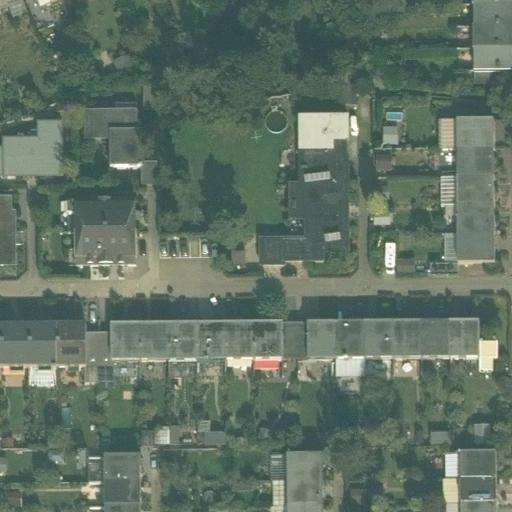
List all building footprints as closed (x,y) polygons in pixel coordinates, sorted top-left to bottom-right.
[(0,0),(0,14),(9,11),(7,5),(4,0),(0,0)] [(20,0),(7,5),(9,11),(13,21),(27,16),(20,0)] [(35,0),(40,11),(64,2),(62,0),(35,0)] [(511,0),(472,0),(473,9),(474,9),(511,8),(511,0)] [(511,8),(474,9),(474,31),(511,31),(511,8)] [(473,53),(474,53),(511,53),(511,31),(474,31),(473,31),(473,53)] [(192,52),(199,77),(217,72),(210,47),(192,52)] [(511,53),(474,53),(474,76),(490,76),(511,76),(511,53)] [(112,63),(118,76),(135,69),(129,56),(112,63)] [(74,78),(85,90),(97,78),(87,66),(74,78)] [(490,76),(474,76),(475,88),(490,88),(490,76)] [(357,88),(338,88),(338,110),(357,110),(357,88)] [(158,90),(143,90),(143,114),(158,114),(158,90)] [(112,170),(143,170),(143,134),(138,134),(138,113),(87,114),(87,137),(112,137),(112,170)] [(301,143),(301,151),(320,151),(320,142),(346,141),(346,143),(348,143),(348,120),(300,120),(300,143),(301,143)] [(457,153),(457,123),(439,123),(439,153),(457,153)] [(457,123),(457,153),(494,152),(494,123),(457,123)] [(5,143),(5,152),(6,178),(6,179),(62,179),(61,127),(40,127),(40,143),(5,143)] [(398,130),(383,130),(383,148),(399,148),(398,130)] [(346,158),(346,143),(346,141),(320,142),(320,151),(301,151),(300,151),(300,173),(308,173),(308,188),(346,188),(348,188),(348,158),(346,158)] [(457,153),(458,180),(495,181),(494,152),(457,153)] [(392,157),(376,158),(376,174),(392,174),(392,157)] [(143,190),(159,190),(159,169),(143,170),(143,190)] [(442,209),(458,209),(458,180),(442,180),(442,209)] [(458,180),(458,209),(495,209),(495,181),(458,180)] [(346,202),(346,188),(308,188),(293,188),(293,211),(296,211),(296,208),(309,208),(309,247),(284,247),(284,264),(323,264),(323,249),(331,249),(331,255),(348,255),(348,202),(346,202)] [(389,189),(373,190),(374,204),(389,204),(389,189)] [(0,266),(15,267),(14,215),(10,216),(10,202),(0,202),(0,266)] [(69,219),(78,219),(77,216),(84,216),(84,204),(85,204),(85,202),(69,203),(66,206),(66,216),(69,219)] [(135,203),(85,204),(84,204),(84,216),(77,216),(78,219),(78,236),(135,236),(135,225),(139,225),(141,223),(141,218),(139,216),(135,216),(135,203)] [(458,209),(458,238),(495,237),(495,209),(458,209)] [(390,214),(373,214),(373,229),(390,228),(390,214)] [(136,268),(135,236),(78,236),(78,255),(85,254),(85,269),(136,268)] [(495,266),(495,237),(458,238),(458,267),(495,266)] [(458,267),(458,238),(444,238),(445,267),(458,267)] [(260,268),(284,268),(284,264),(284,247),(284,242),(260,242),(260,268)] [(245,255),(230,255),(230,269),(245,269),(245,255)] [(415,261),(396,262),(397,277),(416,276),(415,261)] [(431,279),(459,279),(459,267),(445,267),(431,267),(431,279)] [(366,362),(394,362),(394,325),(365,326),(366,362)] [(394,362),(422,362),(422,325),(394,325),(394,362)] [(422,362),(451,362),(451,325),(422,325),(422,362)] [(451,362),(479,362),(480,344),(479,325),(451,325),(451,362)] [(141,364),(169,363),(169,326),(141,327),(141,364)] [(169,363),(198,363),(197,326),(169,326),(169,363)] [(198,363),(226,363),(226,326),(197,326),(198,363)] [(226,363),(255,363),(254,326),(226,326),(226,363)] [(283,326),(254,326),(255,363),(283,363),(283,326)] [(283,363),(296,363),(296,326),(283,326),(283,363)] [(308,326),(296,326),(296,363),(308,363),(308,326)] [(308,363),(337,362),(337,326),(308,326),(308,363)] [(337,362),(366,362),(365,326),(337,326),(337,362)] [(111,364),(141,364),(141,327),(111,327),(111,335),(111,364)] [(57,370),(58,370),(58,328),(30,329),(29,371),(57,370)] [(86,328),(58,328),(58,370),(87,370),(86,335),(86,328)] [(2,371),(29,371),(30,329),(2,329),(2,371)] [(87,370),(100,370),(100,335),(86,335),(87,370)] [(111,335),(100,335),(100,370),(111,370),(111,364),(111,335)] [(497,344),(480,344),(479,362),(479,374),(492,374),(492,361),(497,361),(497,344)] [(366,378),(366,362),(337,362),(337,378),(366,378)] [(58,388),(57,370),(29,371),(29,388),(58,388)] [(177,430),(150,432),(150,446),(178,444),(177,430)] [(461,456),(461,482),(497,482),(496,456),(461,456)] [(286,458),(286,484),(320,483),(320,458),(286,458)] [(103,459),(104,485),(139,485),(138,459),(103,459)] [(461,482),(461,507),(497,507),(497,482),(461,482)] [(286,484),(287,509),(321,508),(320,483),(286,484)] [(104,485),(104,510),(139,510),(139,485),(104,485)]
